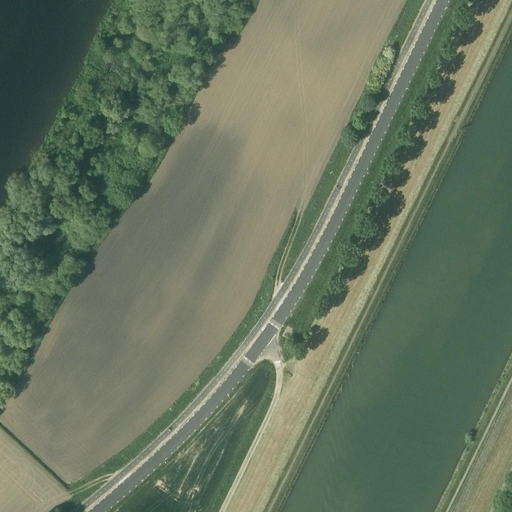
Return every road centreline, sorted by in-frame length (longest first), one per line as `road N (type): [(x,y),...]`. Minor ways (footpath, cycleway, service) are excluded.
road 1 (tertiary): [(96,511),(198,418),(285,309),(443,0)]
road 2 (track): [(223,511),(279,394),(277,359),(263,340)]
